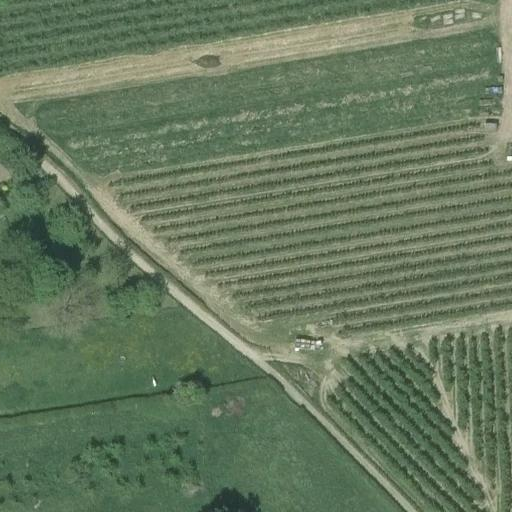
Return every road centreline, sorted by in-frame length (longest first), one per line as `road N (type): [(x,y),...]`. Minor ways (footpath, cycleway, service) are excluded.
road 1 (track): [(407,511),(297,397),(123,249),(0,129)]
road 2 (track): [(511,320),(254,360)]
road 3 (track): [(508,0),(511,137)]
